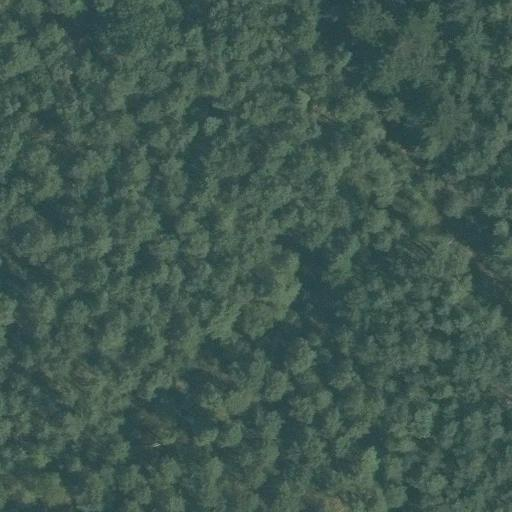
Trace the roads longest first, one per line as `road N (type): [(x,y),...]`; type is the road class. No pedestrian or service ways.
road 1 (track): [(447,215),(0,478)]
road 2 (track): [(311,0),(511,319)]
road 3 (track): [(0,88),(168,0)]
